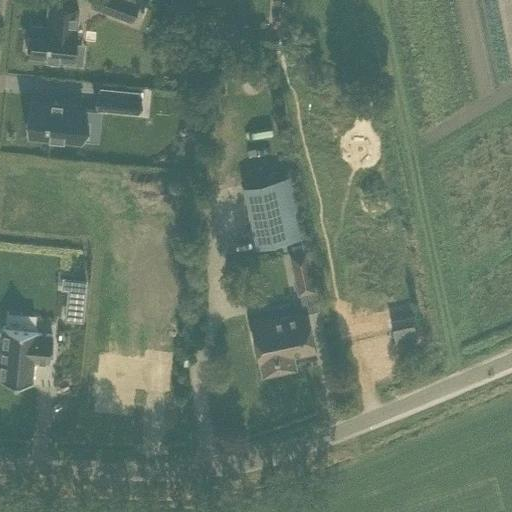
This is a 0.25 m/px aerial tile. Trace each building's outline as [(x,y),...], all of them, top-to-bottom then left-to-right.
[(131,0),(92,0),(91,6),(133,21),(140,3),(131,0)] [(66,41),(73,42),(77,7),(47,4),(45,23),(31,22),(30,38),(27,37),(26,50),(29,50),(28,54),(65,57),(66,41)] [(277,48),(281,81),(309,77),(306,57),(302,57),(302,55),(299,55),(299,54),(295,54),(295,53),(292,53),(291,51),(288,52),(288,50),(285,50),(284,49),(281,49),(281,47),(277,48)] [(98,101),(97,107),(104,108),(137,111),(139,89),(99,85),(98,101)] [(51,100),(32,98),(29,134),(80,139),(84,103),(61,101),(61,99),(59,99),(59,101),(52,100),(52,99),(51,98),(51,100)] [(290,174),(244,183),(255,244),(302,235),(290,174)] [(289,253),(298,293),(313,289),(305,250),(289,253)] [(63,317),(81,318),(82,287),(64,287),(63,317)] [(306,312),(250,324),(258,360),(260,360),(263,373),(294,366),(291,353),(314,348),(306,312)] [(395,341),(417,335),(412,314),(389,320),(395,341)] [(0,377),(30,380),(32,358),(48,360),(51,333),(34,332),(35,328),(2,325),(1,328),(0,327),(0,377)] [(96,378),(94,395),(98,395),(97,411),(129,414),(132,383),(146,384),(146,387),(166,389),(169,357),(149,355),(148,365),(134,363),(134,362),(102,359),(100,378),(96,378)]
